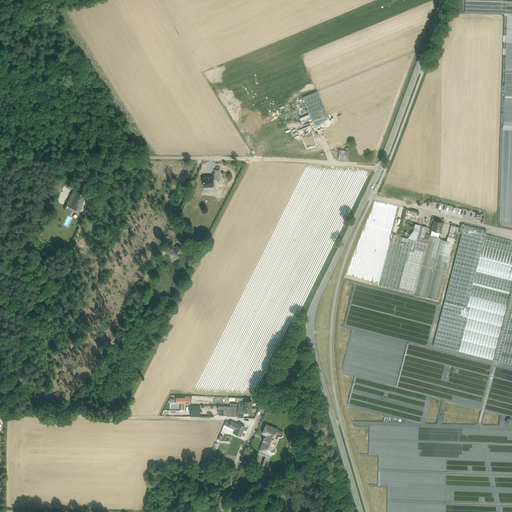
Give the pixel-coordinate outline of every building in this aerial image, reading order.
[(329,119),(318,91),(303,97),(314,125),(329,119)] [(347,151),(339,150),(338,159),(346,159),(347,151)] [(213,177),(204,177),(204,186),(208,186),(208,190),(214,190),(213,177)] [(58,182),(54,191),(60,194),(64,185),(58,182)] [(66,205),(75,209),(80,211),(83,204),(80,203),(84,195),(76,191),(75,193),(73,192),(66,205)] [(443,223),(434,220),(432,230),(440,232),(443,223)] [(486,230),(461,223),(459,232),(462,233),(463,228),(485,234),(486,230)] [(427,227),(420,225),(417,237),(424,239),(425,234),(427,227)] [(456,226),(451,225),(447,241),(452,242),(455,233),(456,226)] [(485,234),(463,228),(462,233),(433,345),(458,351),(467,318),(470,307),(467,307),(470,295),(472,284),(510,294),(511,292),(473,282),(476,271),(476,269),(479,258),(480,256),(483,245),(485,234)] [(169,234),(170,234),(174,236),(180,242),(183,239),(176,232),(171,230),(169,234)] [(411,239),(393,234),(380,285),(398,290),(411,239)] [(511,240),(485,234),(483,245),(511,252),(511,240)] [(430,235),(429,235),(414,294),(414,295),(425,298),(425,297),(438,300),(453,242),(452,242),(447,241),(440,239),(440,238),(439,238),(430,235)] [(427,243),(411,239),(398,290),(414,294),(427,243)] [(179,258),(181,254),(184,249),(178,245),(172,254),(179,258)] [(511,252),(483,245),(480,256),(511,264),(511,252)] [(511,266),(479,258),(476,269),(511,278),(511,266)] [(511,287),(511,280),(476,271),(473,282),(511,292),(511,287)] [(510,294),(472,284),(470,295),(507,305),(510,294)] [(502,327),(493,360),(499,362),(511,311),(511,294),(510,294),(507,305),(502,327)] [(507,305),(470,295),(467,307),(470,307),(467,318),(502,327),(507,305)] [(511,311),(499,362),(511,365),(511,311)] [(502,327),(467,318),(458,351),(493,360),(502,327)] [(252,401),(245,401),(245,397),(236,397),(236,401),(240,401),(240,404),(239,404),(239,406),(252,405),(252,401)] [(191,406),(191,416),(201,416),(201,406),(191,406)] [(228,406),(227,406),(218,406),(218,408),(228,408),(227,415),(235,416),(235,413),(237,413),(237,406),(230,406),(228,406)] [(233,432),(241,436),(245,426),(239,424),(238,424),(231,421),(231,422),(226,421),(223,428),(233,432)] [(265,435),(259,451),(272,456),(272,455),(273,455),(274,454),(275,454),(276,453),(276,452),(276,450),(276,449),(275,449),(279,438),(281,438),(283,437),(284,436),(284,434),(284,432),(282,431),(266,424),(262,434),(265,435)] [(225,473),(216,469),(215,472),(209,469),(207,475),(213,478),(212,480),(220,484),(225,473)]
